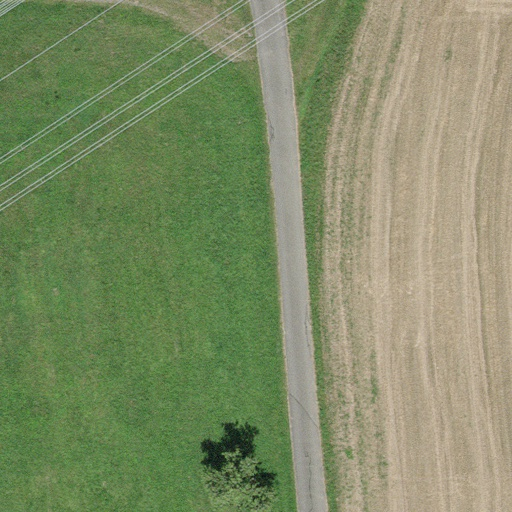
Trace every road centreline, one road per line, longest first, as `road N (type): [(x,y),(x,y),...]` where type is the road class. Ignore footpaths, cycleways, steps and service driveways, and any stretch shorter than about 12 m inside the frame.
road 1 (unclassified): [(302,511),(272,53),(261,0)]
road 2 (track): [(94,0),(130,2),(272,53)]
